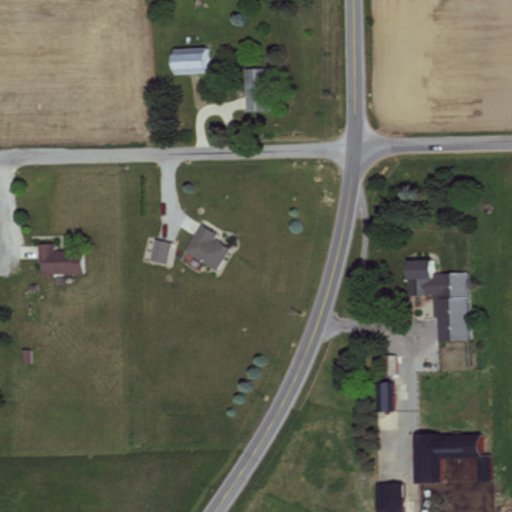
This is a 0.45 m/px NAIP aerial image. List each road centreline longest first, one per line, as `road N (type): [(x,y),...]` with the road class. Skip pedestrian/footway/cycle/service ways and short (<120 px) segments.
road 1 (primary): [(214,511),(293,385),(327,298),(355,149),(352,0)]
road 2 (residential): [(0,159),(511,144)]
